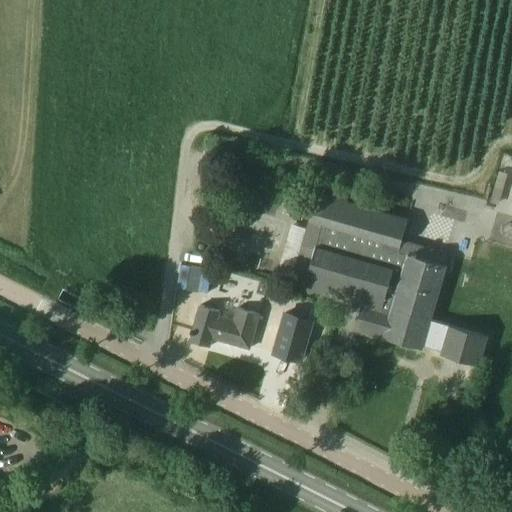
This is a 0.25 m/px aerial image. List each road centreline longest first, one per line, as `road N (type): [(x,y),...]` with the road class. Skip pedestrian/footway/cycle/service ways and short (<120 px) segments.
road 1 (primary): [(347,511),(0,337)]
road 2 (unclassified): [(448,511),(153,365)]
road 3 (unclassified): [(153,365),(0,289)]
road 4 (unclassified): [(12,511),(61,478),(100,428)]
